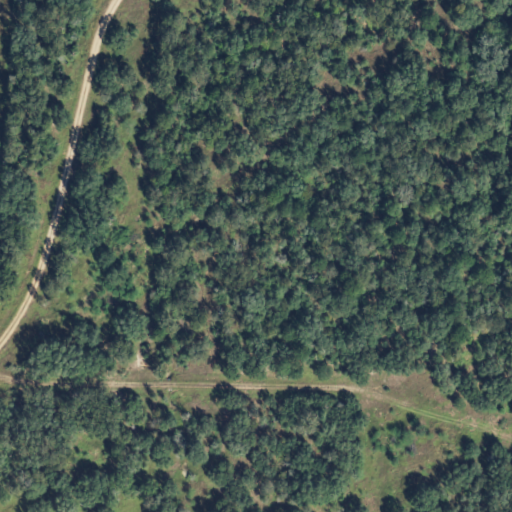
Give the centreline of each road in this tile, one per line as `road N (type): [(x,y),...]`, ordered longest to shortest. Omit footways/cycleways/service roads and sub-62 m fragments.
road 1 (residential): [(0,377),(394,395)]
road 2 (residential): [(0,340),(44,269),(109,0)]
